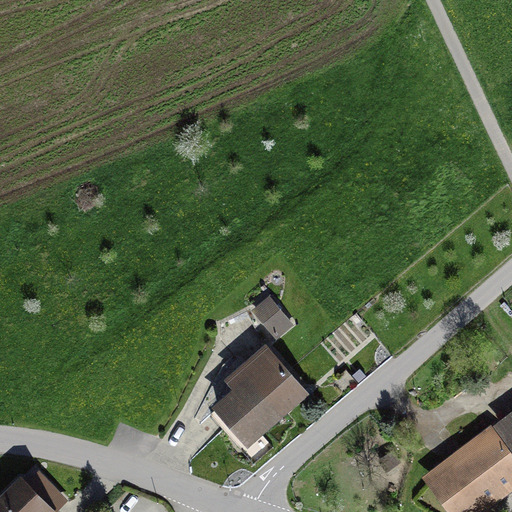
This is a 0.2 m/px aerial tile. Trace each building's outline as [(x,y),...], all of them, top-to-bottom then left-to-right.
[(261,306),(287,338),(303,325),(277,293),(261,306)] [(511,342),(509,339),(481,360),(503,390),(511,383),(511,342)] [(216,400),(252,442),(312,389),(276,348),(216,400)] [(511,403),(494,417),(511,441),(511,403)] [(426,468),(458,511),(480,511),(511,488),(511,441),(494,417),(426,468)] [(0,488),(0,511),(54,511),(62,504),(25,465),(0,488)]
